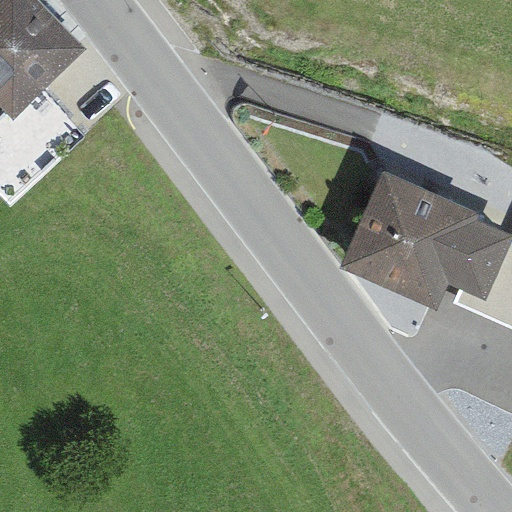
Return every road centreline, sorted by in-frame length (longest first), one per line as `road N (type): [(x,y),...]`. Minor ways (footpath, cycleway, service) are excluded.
road 1 (tertiary): [(498,511),(101,0)]
road 2 (track): [(181,97),(213,76),(381,128),(508,191),(417,411)]
